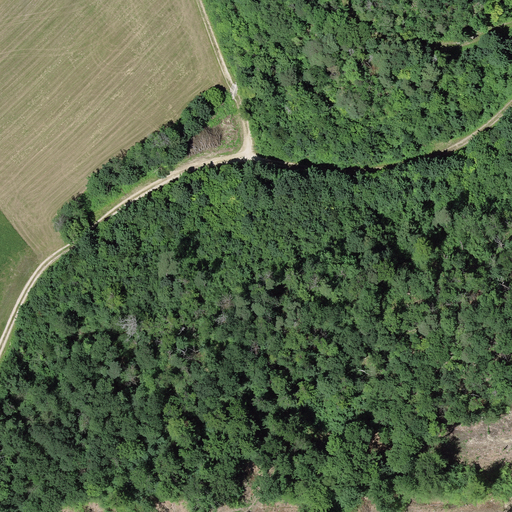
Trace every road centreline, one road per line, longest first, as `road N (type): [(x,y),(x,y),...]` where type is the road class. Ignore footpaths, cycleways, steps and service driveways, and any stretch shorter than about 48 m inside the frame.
road 1 (track): [(0,353),(31,283),(55,253),(162,180),(252,155),(203,0)]
road 2 (track): [(252,155),(353,170),(409,163),(500,117),(511,103)]
road 3 (track): [(511,23),(472,43),(396,44),(354,22),(345,0)]
